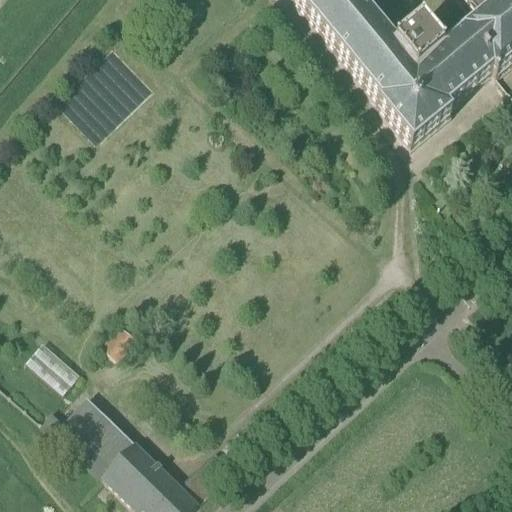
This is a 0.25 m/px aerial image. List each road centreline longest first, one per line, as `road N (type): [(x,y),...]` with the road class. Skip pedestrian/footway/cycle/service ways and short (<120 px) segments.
road 1 (unclassified): [(235,511),(421,335)]
road 2 (unclassified): [(511,422),(421,335)]
